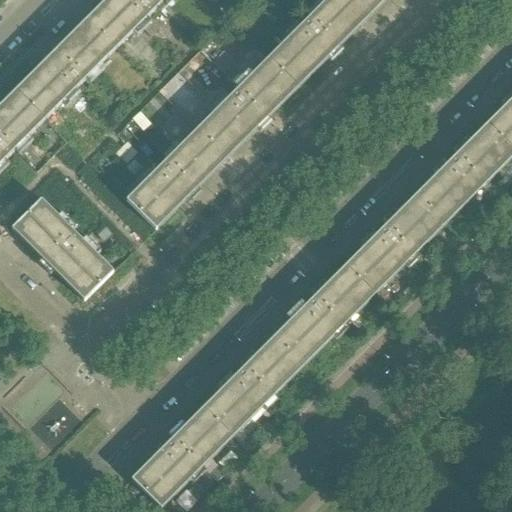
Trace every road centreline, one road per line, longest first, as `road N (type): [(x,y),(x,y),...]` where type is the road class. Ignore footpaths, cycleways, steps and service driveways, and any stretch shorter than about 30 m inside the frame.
road 1 (residential): [(434,0),(84,347),(150,412)]
road 2 (residential): [(150,412),(511,52)]
road 3 (tertiary): [(250,511),(511,254)]
road 4 (residential): [(88,511),(85,477),(150,412)]
